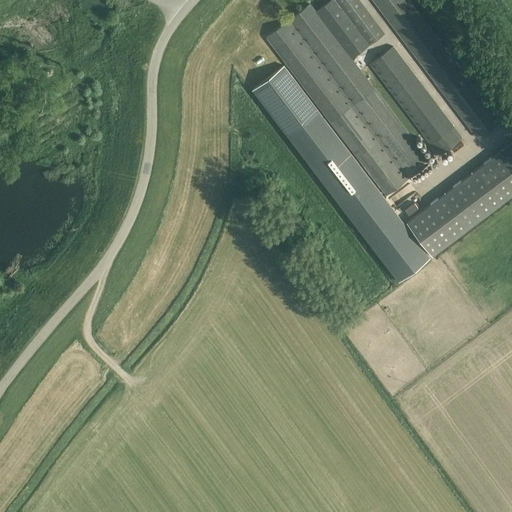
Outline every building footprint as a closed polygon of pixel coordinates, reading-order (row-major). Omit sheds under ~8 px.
[(309,5),(265,38),(385,196),(406,179),(429,162),(351,58),(346,51),(322,20),(331,13),(340,7),(363,38),(369,45),(385,33),(359,0),(331,0),(314,13),(309,5)] [(373,0),(434,80),(478,138),(500,120),(455,62),(408,0),(373,0)] [(439,154),(461,137),(393,46),(370,63),(439,154)] [(284,66),(253,89),(399,281),(430,257),(284,66)] [(511,141),(407,222),(432,255),(511,194),(511,141)]
